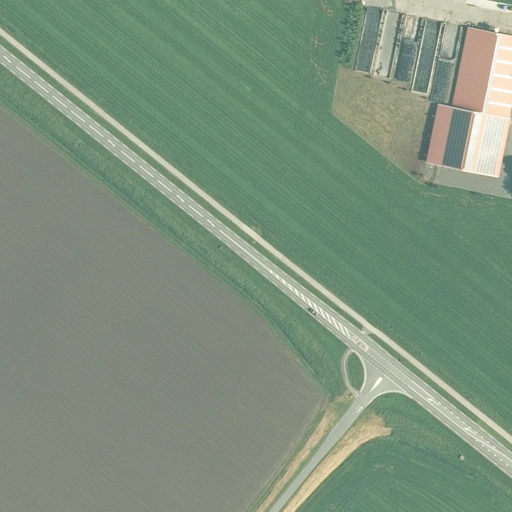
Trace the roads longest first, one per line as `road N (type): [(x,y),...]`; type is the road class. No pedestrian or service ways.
road 1 (primary): [(213,224),(0,55)]
road 2 (primary): [(213,224),(384,371)]
road 3 (primary): [(392,361),(213,224)]
road 4 (unclassified): [(271,511),(384,371)]
road 5 (primary): [(384,371),(511,473)]
road 6 (primary): [(511,459),(392,361)]
